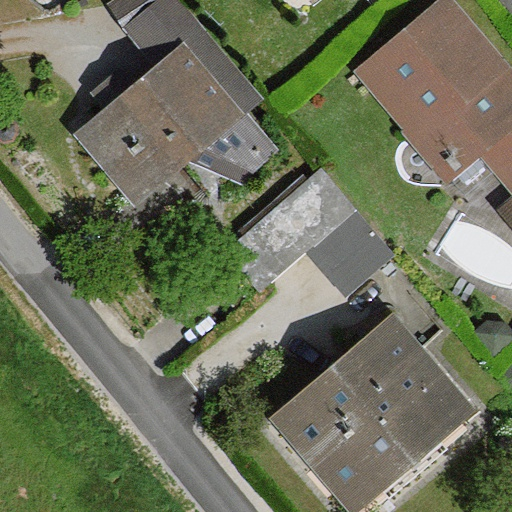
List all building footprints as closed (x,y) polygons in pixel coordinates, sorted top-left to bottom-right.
[(158,0),(120,0),(113,4),(131,31),(161,5),(158,0)] [(260,98),(176,0),(166,0),(161,5),(131,31),(160,67),(185,46),(245,113),(260,98)] [(511,77),(451,8),(380,68),(428,123),(419,130),(453,168),(488,137),(511,165),(511,164),(511,77)] [(245,113),(185,46),(160,67),(129,93),(116,78),(94,95),(107,110),(77,134),(137,202),(193,157),(244,181),(276,149),(245,113)] [(317,166),(227,246),(263,285),(312,242),(351,208),(317,166)] [(351,208),(312,242),(351,287),(392,255),(351,208)] [(463,400),(393,322),(293,409),(357,479),(344,490),(363,511),(371,511),(475,420),(459,404),(463,400)] [(511,388),(511,362),(499,375),(511,388)]
